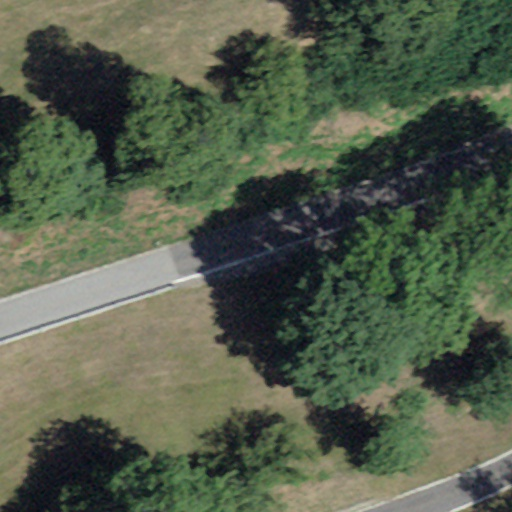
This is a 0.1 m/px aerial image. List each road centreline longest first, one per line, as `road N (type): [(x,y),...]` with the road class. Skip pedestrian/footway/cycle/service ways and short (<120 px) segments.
road 1 (tertiary): [(0,322),(511,150)]
road 2 (tertiary): [(511,416),(330,511)]
